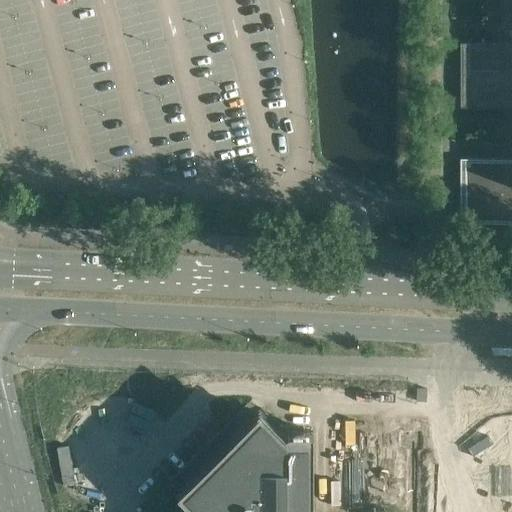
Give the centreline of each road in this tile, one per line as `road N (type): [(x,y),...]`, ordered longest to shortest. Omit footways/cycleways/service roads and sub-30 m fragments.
road 1 (tertiary): [(511,298),(0,269)]
road 2 (tertiary): [(0,311),(511,337)]
road 3 (unknown): [(472,511),(446,426),(451,334)]
